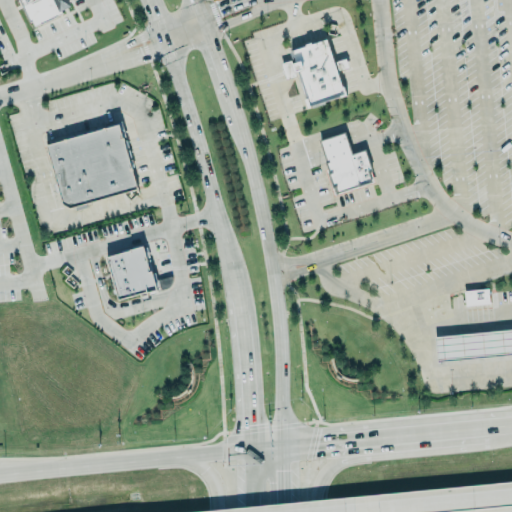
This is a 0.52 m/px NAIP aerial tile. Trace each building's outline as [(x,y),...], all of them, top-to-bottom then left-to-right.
[(20,0),(29,25),(70,10),(66,0),(20,0)] [(293,52),(327,39),(347,93),(312,105),(293,52)] [(64,204),(48,145),(121,125),(139,189),(71,207),(64,204)] [(329,163),(321,140),(345,132),(352,155),(329,163)] [(352,155),(365,151),(372,169),(369,170),(372,179),(338,190),(329,163),(352,155)] [(99,259),(113,301),(157,294),(152,273),(145,275),(143,250),(99,259)] [(463,289),(489,287),(491,302),(465,305),(463,289)] [(436,337),(511,328),(511,353),(438,361),(436,337)]
